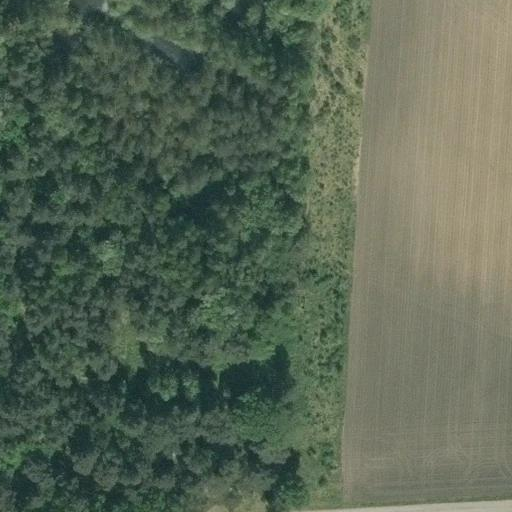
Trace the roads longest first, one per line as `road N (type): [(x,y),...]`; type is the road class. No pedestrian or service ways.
road 1 (track): [(200,511),(21,354),(0,311)]
road 2 (track): [(0,129),(19,84),(136,0)]
road 3 (track): [(511,504),(370,511)]
